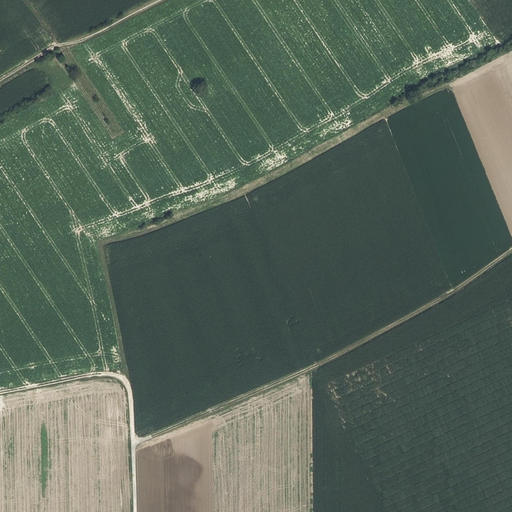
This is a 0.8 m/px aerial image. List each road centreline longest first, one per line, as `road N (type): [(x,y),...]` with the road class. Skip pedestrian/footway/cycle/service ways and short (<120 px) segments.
road 1 (track): [(135,511),(129,393),(102,241),(205,208),(511,48)]
road 2 (track): [(511,250),(312,368),(133,445)]
road 3 (track): [(159,0),(0,80)]
road 4 (track): [(128,385),(102,374),(0,393)]
